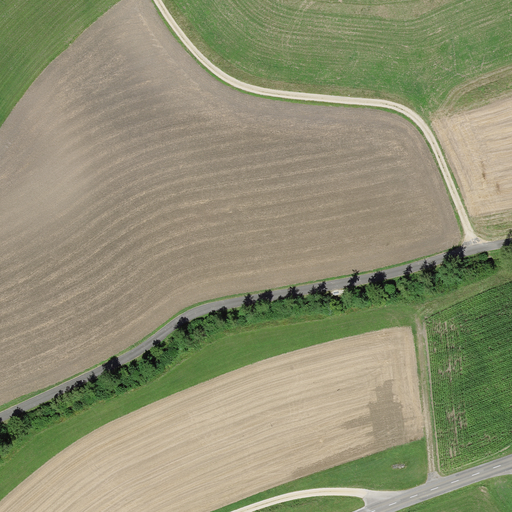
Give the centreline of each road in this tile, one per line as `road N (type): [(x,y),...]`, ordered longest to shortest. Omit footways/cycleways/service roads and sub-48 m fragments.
road 1 (unclassified): [(0,418),(121,360),(201,309),(511,242)]
road 2 (track): [(474,248),(415,117),(384,103),(250,89),(204,61),(156,0)]
road 3 (track): [(416,326),(434,488)]
road 4 (track): [(381,508),(372,497),(318,492),(242,511)]
road 5 (secondary): [(373,511),(507,463)]
